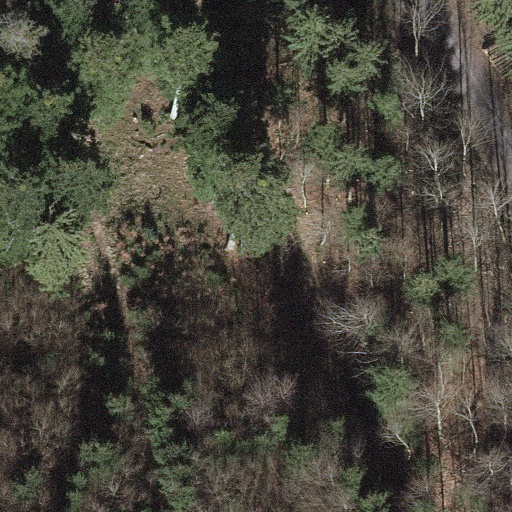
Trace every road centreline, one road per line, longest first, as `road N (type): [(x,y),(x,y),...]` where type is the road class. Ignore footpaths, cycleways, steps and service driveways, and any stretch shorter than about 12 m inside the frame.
road 1 (track): [(406,511),(292,246),(166,0)]
road 2 (track): [(418,0),(511,159)]
